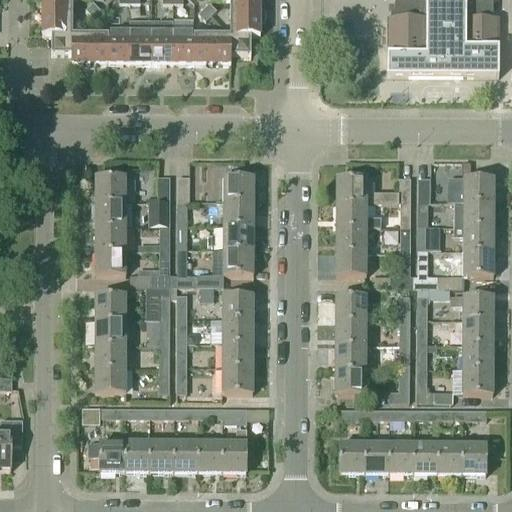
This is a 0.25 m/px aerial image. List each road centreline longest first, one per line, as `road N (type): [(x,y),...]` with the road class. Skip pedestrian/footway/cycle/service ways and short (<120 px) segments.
road 1 (residential): [(295,511),(296,131)]
road 2 (residential): [(46,511),(48,133)]
road 3 (residential): [(296,131),(48,133)]
road 4 (residential): [(511,133),(296,131)]
road 5 (residential): [(296,131),(299,0)]
